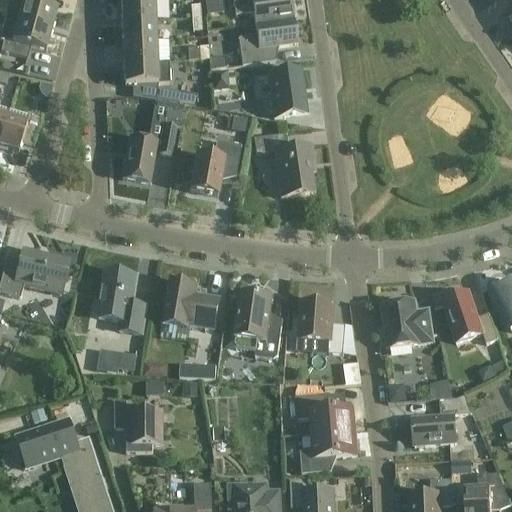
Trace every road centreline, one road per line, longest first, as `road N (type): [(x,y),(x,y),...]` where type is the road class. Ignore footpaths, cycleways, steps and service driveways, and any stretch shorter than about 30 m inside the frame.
road 1 (residential): [(352,259),(315,0)]
road 2 (residential): [(352,259),(253,251),(99,223)]
road 3 (residential): [(379,511),(352,259)]
road 4 (residential): [(92,45),(77,45),(69,56),(28,206)]
road 5 (residential): [(99,223),(92,45)]
road 6 (residential): [(511,233),(450,252),(352,259)]
